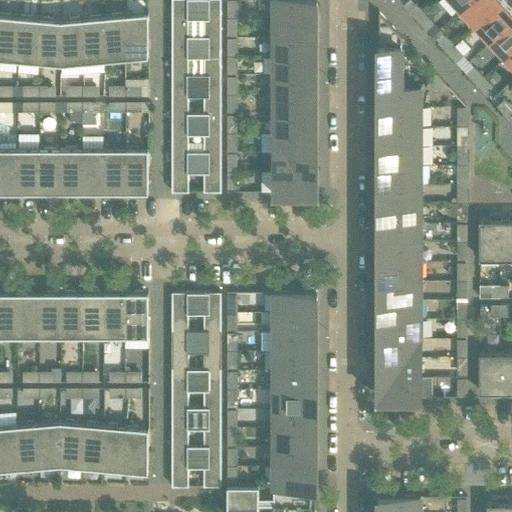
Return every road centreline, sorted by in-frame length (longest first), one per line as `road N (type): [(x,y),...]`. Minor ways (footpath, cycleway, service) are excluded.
road 1 (residential): [(161,489),(160,238)]
road 2 (residential): [(159,0),(160,238)]
road 3 (residential): [(351,237),(352,0)]
road 4 (residential): [(351,440),(351,237)]
road 5 (residential): [(160,238),(351,237)]
road 6 (residential): [(0,239),(160,238)]
road 7 (residential): [(351,440),(511,441)]
road 8 (residential): [(380,0),(472,97)]
